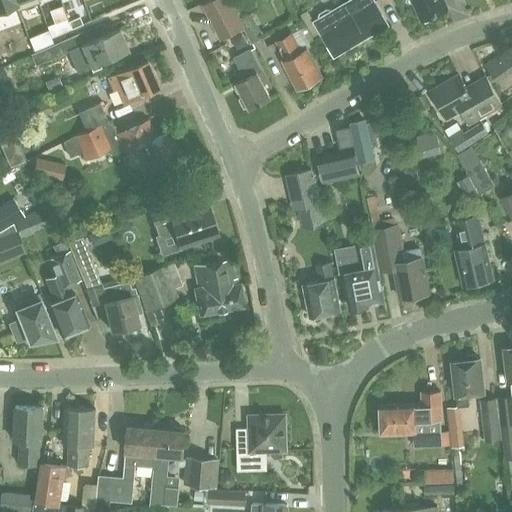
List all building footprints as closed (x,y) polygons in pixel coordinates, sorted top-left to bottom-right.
[(0,0),(0,8),(16,2),(15,0),(0,0)] [(231,0),(210,0),(202,5),(221,41),(244,28),(246,27),(241,19),(231,0)] [(314,19),(313,20),(320,33),(332,55),(347,47),(388,24),(375,1),(374,0),(347,0),(332,9),(328,8),(320,13),(318,17),(314,19)] [(422,19),(447,8),(443,0),(407,0),(406,2),(415,4),(422,19)] [(91,20),(91,19),(89,13),(78,17),(80,24),(91,20)] [(253,14),(241,19),(246,27),(244,28),(252,44),(264,38),(253,14)] [(109,31),(104,22),(31,54),(36,65),(68,51),(78,72),(91,66),(92,70),(102,66),(99,61),(128,49),(118,27),(109,31)] [(49,30),(51,36),(62,32),(60,25),(49,29),(49,30)] [(311,46),(302,29),(291,34),(291,33),(275,41),(284,59),(281,60),(296,89),(321,75),(307,48),(311,46)] [(52,37),(51,36),(49,30),(38,34),(41,41),(52,37)] [(497,83),(511,72),(511,45),(484,64),(497,83)] [(249,108),(270,98),(263,85),(269,82),(251,47),(233,56),(244,77),(236,82),(243,95),(239,98),(244,108),(249,107),(249,108)] [(158,86),(146,61),(126,69),(126,70),(122,71),(119,64),(105,69),(114,91),(117,90),(121,101),(158,86)] [(3,65),(0,66),(0,81),(8,78),(3,65)] [(469,91),(460,74),(431,89),(446,116),(461,108),(468,122),(502,104),(487,76),(478,81),(481,85),(469,91)] [(425,94),(414,99),(420,111),(431,105),(425,94)] [(45,99),(30,105),(36,118),(51,111),(45,99)] [(86,129),(108,119),(100,102),(78,111),(86,129)] [(108,119),(86,129),(87,129),(75,135),(82,153),(85,160),(106,150),(123,150),(124,151),(140,145),(154,177),(187,162),(172,128),(157,134),(149,117),(118,131),(112,118),(108,119)] [(489,133),(482,122),(465,132),(462,128),(449,137),(458,152),(489,133)] [(424,157),(439,153),(435,132),(419,136),(424,157)] [(75,135),(63,141),(70,158),(82,153),(75,135)] [(481,194),(495,186),(472,146),(459,154),(468,170),(475,182),(481,194)] [(360,173),(358,164),(355,149),(317,157),(323,182),(360,173)] [(63,179),(66,165),(40,159),(37,174),(63,179)] [(321,205),(312,168),(285,174),(294,211),(301,210),(304,225),(328,220),(325,204),(321,205)] [(14,176),(10,169),(0,174),(0,177),(4,183),(14,176)] [(458,182),(469,200),(480,193),(469,175),(458,182)] [(511,191),(503,197),(511,213),(511,191)] [(372,223),(381,221),(375,194),(366,196),(372,223)] [(0,204),(0,227),(22,215),(11,198),(0,204)] [(177,214),(174,203),(149,211),(157,235),(175,230),(180,245),(217,233),(208,204),(177,214)] [(36,229),(29,213),(15,222),(21,236),(32,232),(32,231),(36,229)] [(484,243),(478,215),(455,220),(461,248),(455,249),(463,286),(493,279),(485,242),(484,243)] [(374,239),(373,239),(380,273),(395,270),(400,298),(429,292),(421,246),(404,249),(399,224),(395,224),(394,219),(381,221),(372,223),(373,229),(371,229),(374,239)] [(0,263),(26,253),(24,247),(17,230),(0,236),(0,263)] [(99,255),(123,245),(117,230),(93,240),(99,255)] [(89,252),(83,236),(68,242),(88,289),(102,284),(91,259),(93,258),(91,251),(89,252)] [(378,273),(380,273),(373,239),(357,242),(362,268),(343,272),(350,308),(354,307),(357,310),(364,309),(364,305),(369,305),(368,302),(383,300),(378,273)] [(54,274),(44,277),(54,300),(49,302),(61,332),(85,322),(74,292),(67,295),(63,284),(80,277),(69,251),(48,259),(54,274)] [(235,284),(230,257),(194,264),(198,287),(194,288),(198,313),(243,305),(240,283),(235,284)] [(332,276),(330,262),(316,265),(319,281),(303,284),(309,316),(339,310),(333,276),(332,276)] [(147,310),(179,297),(165,264),(134,276),(133,276),(147,310)] [(112,329),(139,322),(128,280),(102,287),(106,301),(104,302),(112,329)] [(30,302),(28,297),(13,303),(28,341),(54,335),(39,298),(30,302)] [(470,405),(469,394),(483,392),(479,358),(451,361),(455,395),(457,395),(458,406),(470,405)] [(440,446),(438,391),(422,392),(422,405),(413,405),(413,402),(380,403),(381,432),(413,431),(413,447),(440,446)] [(499,413),(502,439),(505,459),(508,459),(511,490),(511,395),(497,397),(499,413)] [(485,441),(502,439),(499,413),(497,397),(480,399),(485,441)] [(42,440),(43,406),(15,405),(14,439),(19,440),(19,463),(39,464),(39,440),(42,440)] [(93,444),(94,408),(64,407),(63,443),(67,443),(67,465),(87,466),(88,444),(93,444)] [(237,470),(267,469),(266,450),(285,450),(284,413),(249,414),(251,446),(237,446),(237,470)] [(153,466),(156,428),(128,425),(125,451),(126,451),(123,477),(99,475),(95,511),(110,510),(110,500),(133,502),(135,479),(136,464),(153,466)] [(185,430),(156,428),(153,466),(154,466),(153,469),(151,501),(150,505),(165,504),(179,505),(180,488),(167,486),(168,475),(169,470),(170,455),(183,456),(185,430)] [(218,487),(220,459),(186,456),(184,485),(218,487)] [(85,511),(87,506),(66,503),(55,502),(60,465),(43,462),(34,511),(85,511)] [(424,495),(438,494),(454,494),(454,484),(424,484),(424,495)] [(246,505),(246,490),(209,489),(208,503),(246,505)] [(31,511),(34,499),(34,496),(32,493),(2,492),(0,511),(31,511)] [(286,511),(287,504),(265,503),(265,504),(253,503),(252,511),(286,511)]
